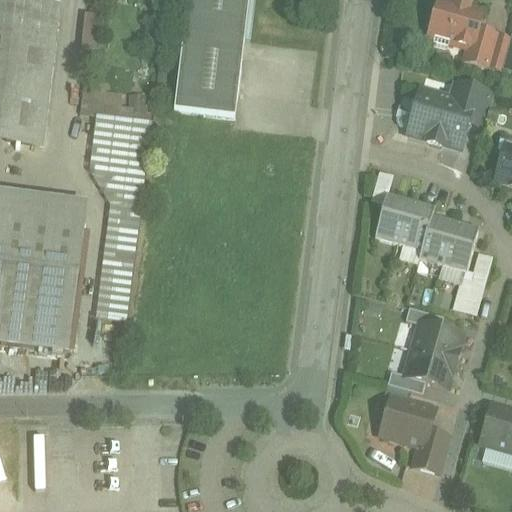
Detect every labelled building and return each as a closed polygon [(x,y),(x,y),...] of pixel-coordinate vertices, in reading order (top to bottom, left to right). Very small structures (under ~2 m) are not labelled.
[(0,0),(0,149),(43,155),(61,0),(0,0)] [(249,0),(187,0),(174,116),(234,123),(244,44),(249,0)] [(249,0),(244,44),(251,45),(255,0),(249,0)] [(455,5),(454,9),(439,4),(428,41),(434,43),(433,47),(448,51),(449,47),(471,53),(472,54),(478,34),(483,17),(468,13),(469,9),(455,5)] [(100,20),(85,19),(81,52),(96,54),(100,20)] [(498,39),(478,34),(472,54),(471,53),(467,68),(489,74),(498,39)] [(511,39),(501,73),(511,76),(511,39)] [(451,104),(420,95),(417,105),(404,101),(402,110),(400,109),(396,121),(398,122),(397,126),(400,131),(409,134),(408,139),(461,154),(469,125),(477,95),(455,89),(451,104)] [(92,321),(131,325),(152,124),(141,123),(143,100),(129,99),(129,98),(86,94),(84,118),(112,121),(92,321)] [(494,100),(477,95),(469,125),(485,130),(494,100)] [(242,131),(194,127),(193,140),(241,144),(242,131)] [(511,155),(504,153),(496,184),(511,188),(511,155)] [(249,182),(304,186),(305,173),(282,171),(282,165),(251,163),(249,182)] [(191,169),(191,184),(244,184),(244,169),(191,169)] [(237,189),(236,200),(293,204),(294,193),(237,189)] [(88,206),(0,194),(0,352),(68,361),(88,206)] [(386,200),(375,197),(373,205),(384,209),(386,201),(386,200)] [(434,214),(386,201),(384,209),(375,243),(421,256),(419,264),(467,277),(479,235),(432,222),(434,214)] [(165,231),(171,303),(232,298),(230,273),(231,273),(229,241),(206,243),(205,228),(165,231)] [(490,264),(480,261),(472,286),(483,289),(490,264)] [(472,286),(463,283),(454,315),(474,321),(483,289),(472,286)] [(437,298),(438,312),(454,311),(453,297),(437,298)] [(241,308),(240,318),(291,326),(293,317),(241,308)] [(444,323),(409,313),(406,326),(419,330),(420,329),(440,335),(444,323)] [(440,335),(420,329),(419,330),(412,356),(455,368),(463,341),(440,335)] [(153,369),(217,370),(218,336),(153,335),(153,369)] [(286,362),(286,352),(234,351),(233,361),(286,362)] [(455,368),(412,356),(405,381),(405,382),(425,388),(447,394),(455,368)] [(405,381),(391,377),(387,390),(422,400),(425,388),(405,382),(405,381)] [(435,416),(391,403),(380,442),(417,452),(424,454),(429,437),(435,416)] [(511,417),(490,411),(480,450),(511,458),(511,417)] [(450,443),(429,437),(424,454),(417,452),(411,472),(440,480),(450,443)]
